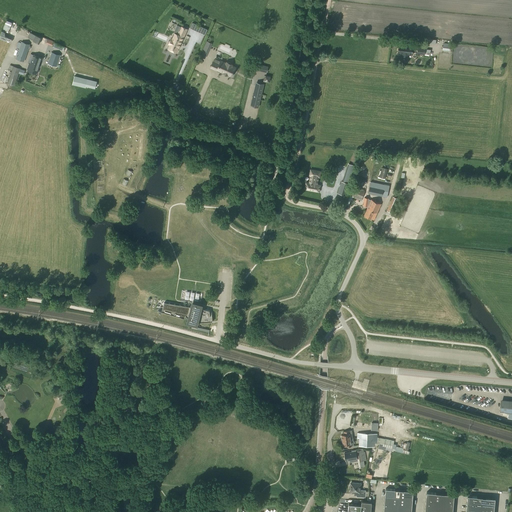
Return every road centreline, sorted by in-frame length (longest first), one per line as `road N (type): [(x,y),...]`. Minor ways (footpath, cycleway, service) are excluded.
road 1 (unclassified): [(354,367),(336,304),(361,246),(359,229),(339,212),(286,197)]
road 2 (track): [(286,197),(329,0)]
road 3 (unclassified): [(511,382),(354,367)]
